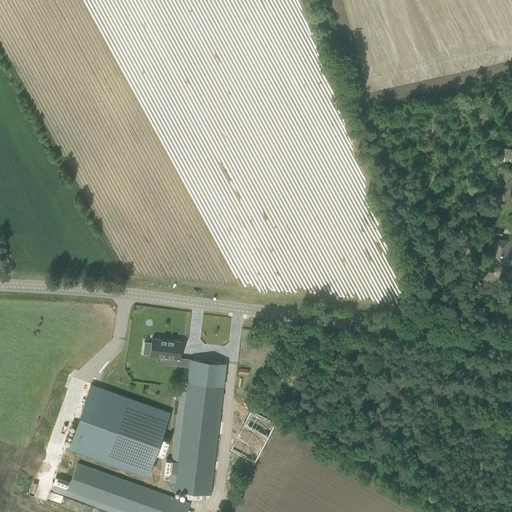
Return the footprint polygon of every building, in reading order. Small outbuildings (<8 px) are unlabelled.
[(509,201),(511,178),(511,164),(503,163),(502,167),(499,167),(497,189),(491,188),(488,204),(495,205),(495,199),(509,201)] [(493,235),(502,236),(503,229),(494,228),(493,235)] [(489,265),(507,268),(511,240),(493,237),(489,265)] [(152,338),(151,342),(144,341),(143,354),(180,358),(182,341),(152,338)] [(165,460),(163,473),(171,474),(170,482),(171,482),(174,482),(173,491),(188,492),(187,498),(199,500),(199,498),(205,499),(206,495),(209,495),(225,373),(226,363),(190,359),(189,367),(186,391),(180,391),(179,394),(171,459),(171,461),(165,460)] [(91,384),(68,448),(147,477),(155,455),(162,458),(169,438),(162,435),(170,413),(91,384)] [(249,410),(242,423),(267,437),(274,424),(249,410)] [(57,479),(52,491),(111,511),(186,511),(189,504),(77,463),(67,490),(65,489),(68,483),(57,479)]
